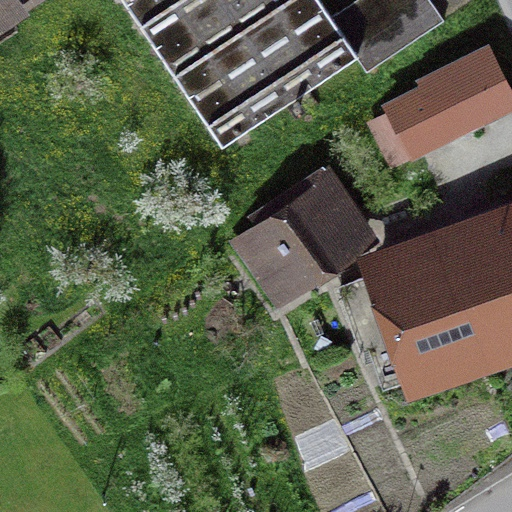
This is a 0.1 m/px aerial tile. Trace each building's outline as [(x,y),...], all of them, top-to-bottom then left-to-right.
[(0,0),(0,26),(39,0),(0,0)] [(327,0),(127,0),(222,140),(353,52),(360,47),(336,11),(327,0)] [(430,0),(352,0),(336,11),(360,47),(353,52),(367,71),(442,19),(430,0)] [(511,107),(511,92),(495,58),(388,109),(411,157),(511,107)] [(378,231),(326,160),(254,212),(259,219),(230,240),(276,304),(378,231)] [(511,358),(511,196),(360,251),(412,395),(511,358)]
